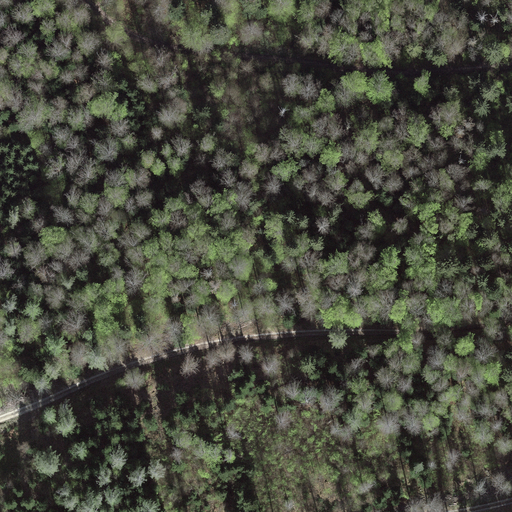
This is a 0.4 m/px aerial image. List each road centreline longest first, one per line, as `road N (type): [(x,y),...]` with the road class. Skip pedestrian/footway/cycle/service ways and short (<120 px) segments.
road 1 (track): [(0,416),(206,338),(511,322)]
road 2 (track): [(511,64),(363,70),(155,43),(115,26),(87,0)]
